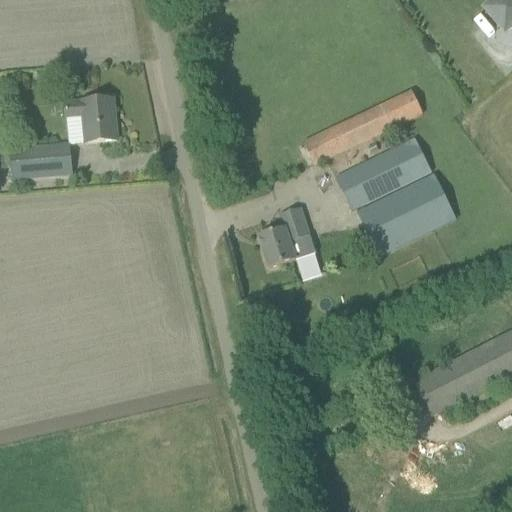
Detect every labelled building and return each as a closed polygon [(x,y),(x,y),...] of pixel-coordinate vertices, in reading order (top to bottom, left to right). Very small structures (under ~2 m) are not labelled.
[(511,28),(511,0),(494,0),(483,9),(504,35),(511,28)] [(304,145),(315,169),(423,117),(411,94),(304,145)] [(93,104),(63,106),(64,121),(67,121),(82,120),(84,146),(97,145),(117,143),(113,102),(93,104)] [(336,181),(353,215),(431,176),(414,142),(336,181)] [(11,181),(69,177),(67,148),(8,152),(11,181)] [(381,258),(455,222),(433,178),(360,214),(381,258)] [(269,271),(315,256),(300,211),(279,218),(284,232),(259,240),(269,271)] [(511,378),(511,335),(415,385),(432,419),(511,378)]
